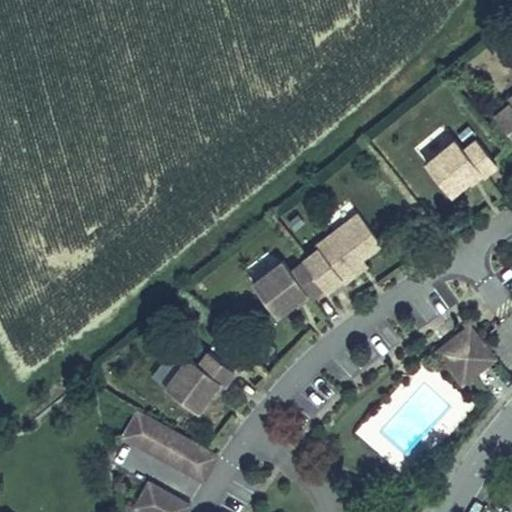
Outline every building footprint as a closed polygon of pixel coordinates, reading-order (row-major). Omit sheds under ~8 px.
[(510,103),(496,115),(511,133),(511,97),(508,100),(510,103)] [(456,138),(426,162),(451,192),(468,179),(480,169),(484,173),(497,163),(477,138),(464,147),(456,138)] [(480,169),(468,179),(472,183),(484,173),(480,169)] [(381,242),(359,213),(317,245),(319,248),(304,259),(324,285),(327,289),(343,277),(340,273),(362,256),(381,242)] [(366,262),(362,256),(340,273),(343,277),(344,279),(366,262)] [(284,259),(253,281),(277,313),(294,300),(307,291),(310,296),(324,285),(304,259),(292,269),(284,259)] [(307,291),(294,300),(298,305),(310,296),(307,291)] [(470,326),(462,332),(471,344),(480,338),(470,326)] [(462,332),(438,350),(463,382),(495,357),(480,338),(471,344),(462,332)] [(189,354),(166,385),(198,408),(211,392),(220,379),(225,382),(235,369),(209,349),(199,362),(189,354)] [(220,379),(211,392),(215,395),(225,382),(220,379)] [(138,410),(125,435),(204,479),(217,455),(138,410)] [(150,482),(136,506),(146,511),(180,511),(186,502),(150,482)] [(186,502),(180,511),(185,511),(189,504),(186,502)]
